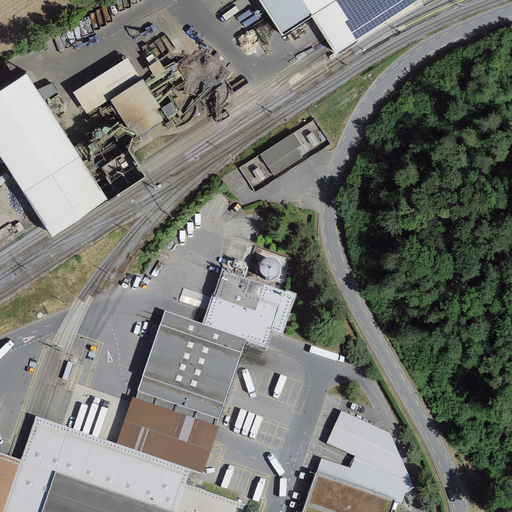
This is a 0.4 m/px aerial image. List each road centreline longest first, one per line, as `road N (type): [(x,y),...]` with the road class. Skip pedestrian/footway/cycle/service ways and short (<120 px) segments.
road 1 (unclassified): [(460,511),(441,455),(346,283),(330,202),(345,149),(379,88),(426,49),(511,11)]
road 2 (unknown): [(168,0),(64,66),(62,84),(79,121)]
road 3 (unknown): [(187,0),(216,43),(247,68),(273,71),(302,53)]
